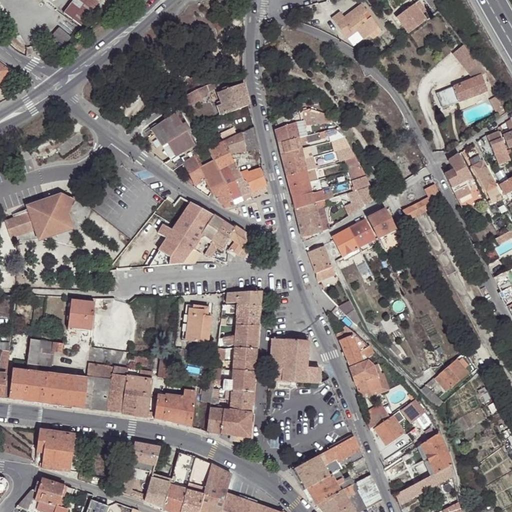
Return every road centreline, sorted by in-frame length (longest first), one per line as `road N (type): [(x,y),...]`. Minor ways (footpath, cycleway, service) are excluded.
road 1 (secondary): [(298,511),(252,474),(191,444),(0,412)]
road 2 (residential): [(55,92),(183,190),(290,251)]
road 3 (residential): [(394,511),(295,272)]
road 4 (residential): [(290,251),(253,82),(253,1)]
road 5 (residential): [(253,1),(368,65),(435,164)]
road 6 (unclassified): [(295,272),(122,282)]
road 7 (residential): [(435,164),(511,319)]
road 8 (residential): [(290,251),(435,164)]
road 9 (residential): [(152,511),(53,476),(21,477)]
road 10 (tertiary): [(55,92),(149,13)]
